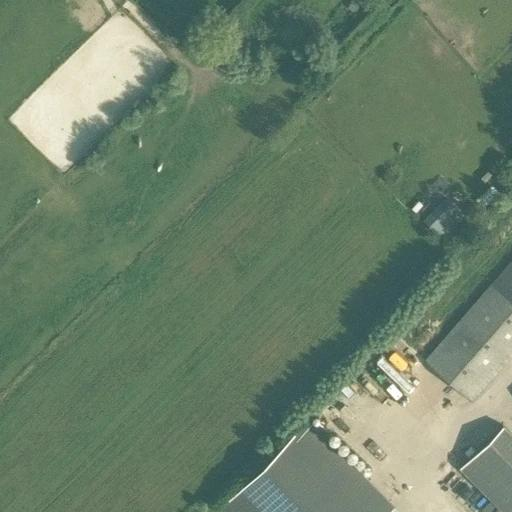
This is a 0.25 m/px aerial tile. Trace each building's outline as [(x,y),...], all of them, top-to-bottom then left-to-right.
[(347,9),(352,14),(357,9),(352,4),(347,9)] [(469,199),(456,187),(432,212),(444,224),(469,199)] [(468,399),(511,348),(511,255),(422,359),(468,399)] [(388,511),(395,506),(307,419),(218,508),(221,511),(388,511)] [(503,511),(511,511),(511,433),(503,424),(458,467),(503,511)]
